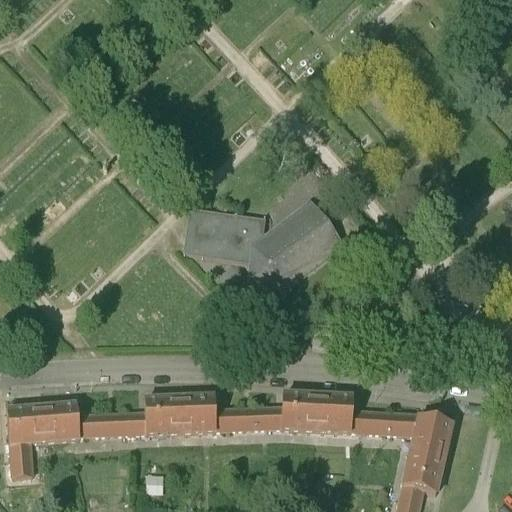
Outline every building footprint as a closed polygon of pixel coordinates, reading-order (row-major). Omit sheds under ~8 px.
[(264,224),(188,214),(185,241),(221,247),(219,263),(248,267),(253,237),(262,238),(264,224)] [(272,247),(266,239),(262,238),(253,237),(248,267),(245,288),(285,294),(287,279),(329,247),(308,220),(272,247)] [(352,401),(282,398),(281,412),(280,431),(280,432),(350,435),(350,434),(351,415),(352,401)] [(158,403),(143,404),(144,418),(145,437),(145,438),(215,435),(215,434),(214,415),(213,401),(158,403)] [(75,409),(5,415),(8,449),(9,449),(12,482),(31,480),(28,447),(78,443),(78,441),(76,421),(75,409)] [(281,412),(249,413),(250,433),(280,431),(281,412)] [(244,413),(214,415),(215,434),(245,433),(244,413)] [(418,418),(351,415),(350,434),(414,438),(418,418)] [(451,425),(418,417),(414,438),(403,486),(404,486),(423,490),(436,493),(451,425)] [(144,418),(112,419),(113,439),(145,437),(144,418)] [(108,420),(76,421),(78,441),(109,439),(108,420)] [(167,495),(167,477),(151,476),(150,495),(167,495)] [(417,511),(423,490),(404,486),(397,511),(417,511)]
